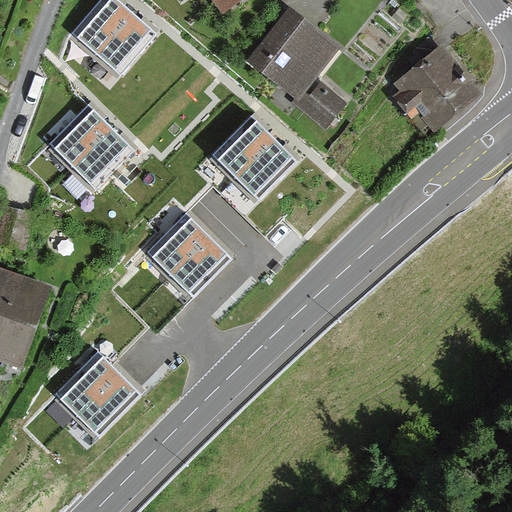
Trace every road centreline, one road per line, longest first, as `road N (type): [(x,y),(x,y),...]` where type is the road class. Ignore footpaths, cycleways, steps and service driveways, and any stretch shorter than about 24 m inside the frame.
road 1 (secondary): [(511,124),(256,350),(94,511)]
road 2 (residential): [(0,145),(53,0)]
